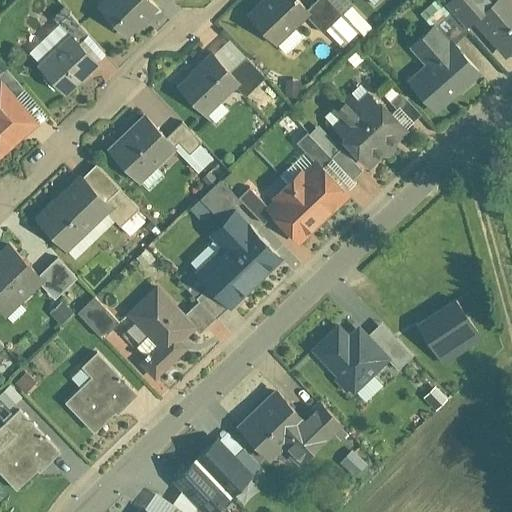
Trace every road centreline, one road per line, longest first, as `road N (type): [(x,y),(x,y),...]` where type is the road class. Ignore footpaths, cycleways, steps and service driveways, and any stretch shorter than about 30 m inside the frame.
road 1 (residential): [(511,111),(297,295),(80,511)]
road 2 (residential): [(0,212),(234,0)]
road 3 (track): [(511,329),(476,190),(456,153)]
